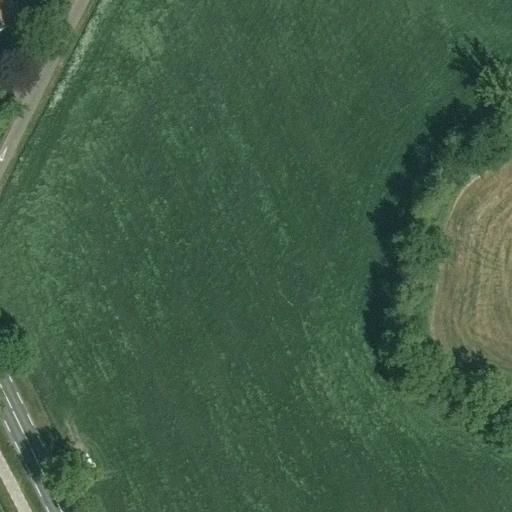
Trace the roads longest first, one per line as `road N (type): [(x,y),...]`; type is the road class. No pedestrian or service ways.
road 1 (unclassified): [(0,163),(82,0)]
road 2 (secondary): [(62,511),(0,382)]
